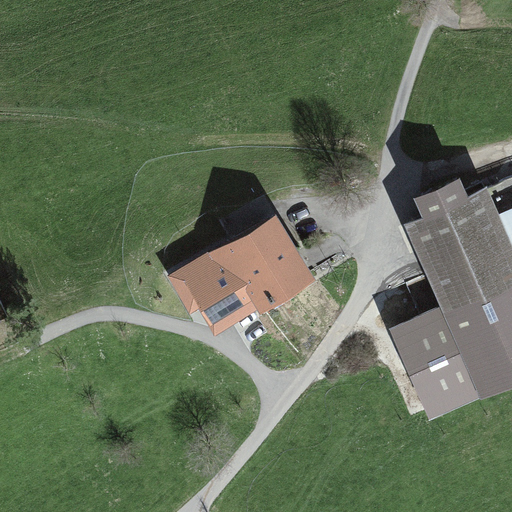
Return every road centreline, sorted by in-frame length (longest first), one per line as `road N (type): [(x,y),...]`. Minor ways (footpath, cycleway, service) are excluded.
road 1 (unclassified): [(436,0),(404,93),(363,295),(193,511)]
road 2 (track): [(386,180),(511,149)]
